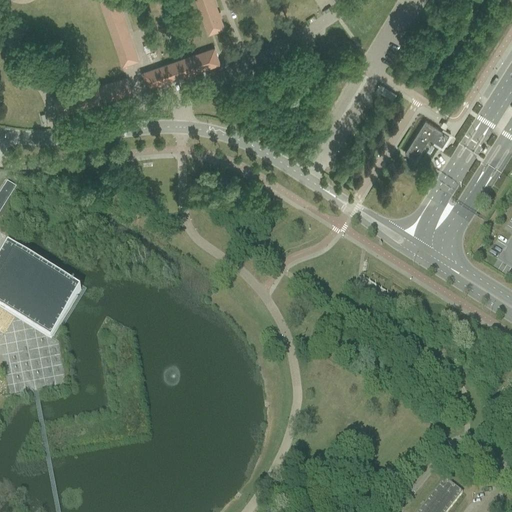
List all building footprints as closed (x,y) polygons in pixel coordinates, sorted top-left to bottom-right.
[(101,0),(124,64),(138,59),(117,0),(101,0)] [(197,0),(210,33),(224,27),(213,0),(197,0)] [(8,31),(9,31),(19,37),(24,29),(13,23),(8,31)] [(144,73),(149,87),(219,63),(214,49),(144,73)] [(55,99),(60,113),(131,93),(127,78),(55,99)] [(376,90),(385,95),(393,101),(397,94),(380,84),(376,90)] [(405,152),(416,159),(429,138),(433,141),(442,146),(449,135),(440,129),(426,120),(405,152)] [(0,194),(0,214),(16,189),(7,183),(0,194)] [(490,234),(481,248),(485,250),(487,251),(495,237),(494,236),(490,234)] [(0,307),(51,339),(81,291),(8,246),(0,259),(0,307)] [(447,511),(462,494),(445,480),(431,498),(432,499),(428,504),(427,503),(419,511),(447,511)]
